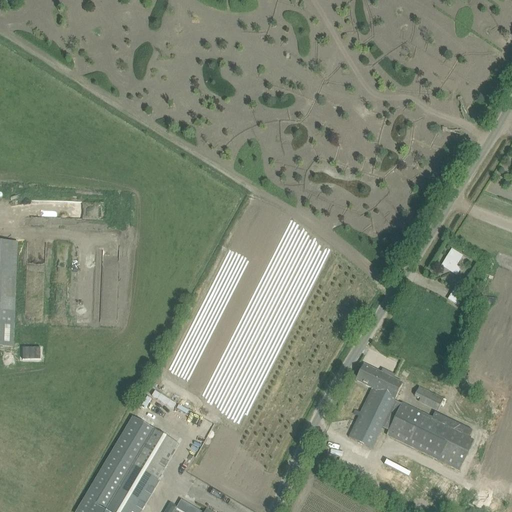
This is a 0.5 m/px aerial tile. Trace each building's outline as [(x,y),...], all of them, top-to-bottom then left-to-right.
[(0,241),(0,313),(14,314),(17,242),(0,241)] [(441,266),(450,272),(457,276),(461,269),(457,267),(463,257),(451,250),(441,266)] [(457,286),(451,295),(456,298),(462,289),(457,286)] [(14,314),(0,313),(0,346),(13,347),(14,314)] [(371,449),(382,427),(394,401),(403,384),(364,365),(356,382),(372,389),(349,438),(371,449)] [(415,396),(440,408),(444,399),(419,388),(415,396)] [(394,401),(382,427),(390,430),(387,436),(459,472),(475,440),(470,438),(474,431),(436,412),(433,419),(403,404),(402,405),(394,401)] [(135,418),(78,511),(141,511),(181,446),(135,418)]
